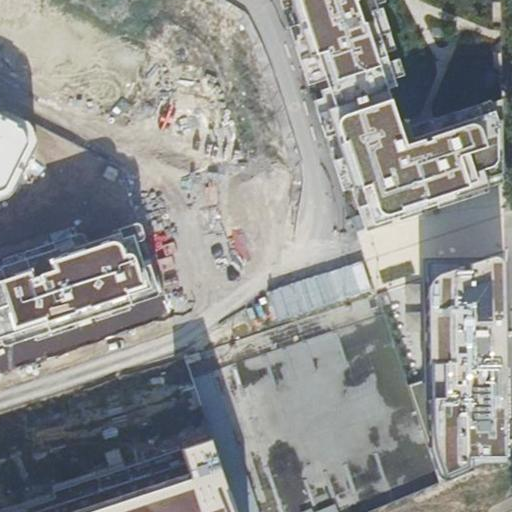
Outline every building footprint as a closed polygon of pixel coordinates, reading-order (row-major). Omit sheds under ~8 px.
[(292,0),(314,69),(324,69),(352,155),(344,158),(367,227),(501,182),(504,123),(494,113),(422,136),(409,140),(379,62),(388,57),(378,13),(373,0),(292,0)] [(0,192),(1,192),(7,189),(24,152),(28,145),(27,135),(23,129),(0,117),(0,192)] [(0,350),(164,296),(153,260),(142,263),(133,237),(123,240),(120,234),(74,250),(72,246),(2,269),(6,281),(0,283),(0,350)] [(428,278),(428,379),(409,386),(439,484),(472,471),(472,459),(507,455),(506,263),(497,256),(428,278)] [(409,386),(220,465),(235,511),(373,511),(439,484),(409,386)] [(235,511),(220,465),(212,440),(54,492),(57,504),(32,511),(235,511)]
